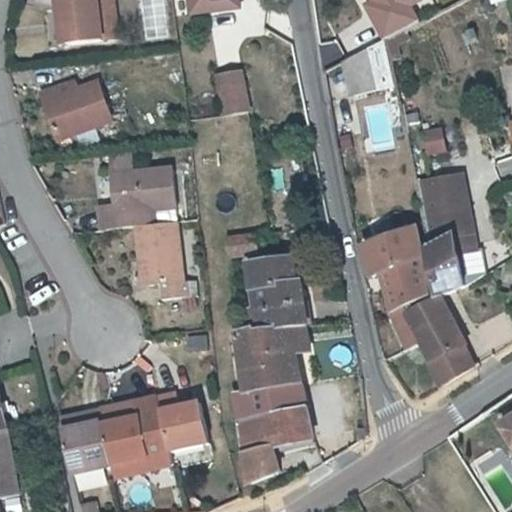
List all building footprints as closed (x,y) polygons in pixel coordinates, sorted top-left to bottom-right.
[(104,41),(108,40),(121,38),(116,0),(60,0),(62,19),(69,19),(71,34),(73,49),(105,45),(104,41)] [(188,0),(190,15),(240,8),(238,0),(188,0)] [(369,0),(370,1),(364,4),(382,38),(418,19),(411,6),(422,0),(369,0)] [(352,97),(395,88),(386,40),(343,63),(352,97)] [(241,75),(218,79),(220,89),(242,84),(241,75)] [(60,143),(113,122),(97,82),(79,89),(75,80),(40,93),(60,143)] [(242,84),(220,89),(225,118),(247,115),(242,84)] [(449,126),(422,130),(425,155),(453,151),(449,126)] [(114,161),(116,175),(132,173),(129,158),(114,161)] [(132,173),(116,175),(111,175),(117,215),(105,217),(108,234),(135,230),(163,226),(161,211),(177,208),(171,167),(132,173)] [(198,206),(193,168),(181,170),(188,222),(197,220),(195,206),(198,206)] [(464,209),(468,207),(459,174),(454,175),(464,209)] [(464,209),(454,175),(415,182),(441,303),(446,300),(471,284),(462,250),(480,246),(468,207),(464,209)] [(140,263),(147,262),(151,287),(162,286),(165,302),(194,298),(191,281),(187,282),(177,223),(163,226),(135,230),(140,263)] [(404,314),(390,317),(407,351),(424,344),(410,318),(433,307),(416,232),(366,250),(373,280),(383,277),(394,273),(404,314)] [(252,235),(225,240),(227,256),(255,252),(252,235)] [(289,328),(307,327),(302,284),(295,285),(292,260),(249,266),(255,309),(250,309),(252,331),(252,332),(289,328)] [(147,262),(140,263),(144,288),(151,287),(147,262)] [(394,273),(383,277),(390,317),(404,314),(394,273)] [(424,344),(435,363),(449,382),(482,362),(469,343),(470,342),(446,300),(441,303),(433,307),(410,318),(424,344)] [(237,333),(239,332),(245,331),(243,318),(236,319),(237,333)] [(312,356),(307,327),(289,328),(296,359),(312,356)] [(245,331),(239,332),(248,391),(237,393),(241,424),(307,407),(296,359),(289,328),(252,332),(252,331),(245,331)] [(200,401),(188,403),(179,404),(178,399),(177,392),(160,396),(169,448),(208,443),(200,401)] [(172,463),(169,448),(159,396),(135,401),(138,418),(103,426),(111,463),(145,456),(147,468),(172,463)] [(138,418),(135,401),(107,407),(101,420),(103,426),(138,418)] [(70,469),(72,474),(111,465),(111,463),(103,426),(101,420),(107,407),(82,412),(84,427),(62,431),(68,455),(70,469)] [(314,438),(307,407),(241,424),(250,486),(283,472),(277,448),(314,438)] [(61,422),(62,431),(84,427),(82,412),(60,417),(61,422)] [(6,428),(0,429),(0,500),(19,495),(6,428)] [(359,443),(367,438),(366,428),(359,429),(359,443)] [(145,456),(111,463),(111,465),(113,475),(147,468),(145,456)]
